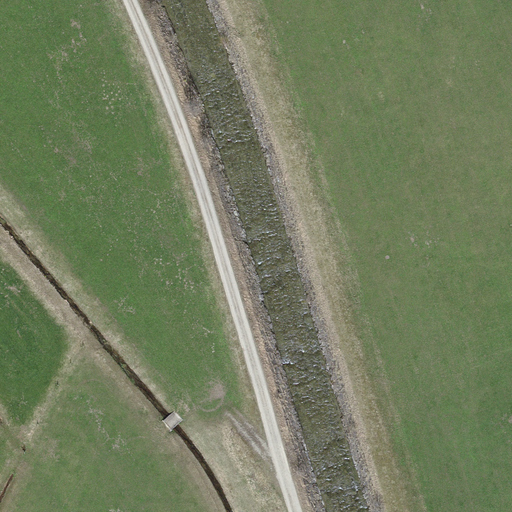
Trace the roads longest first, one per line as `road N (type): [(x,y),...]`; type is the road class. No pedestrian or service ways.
road 1 (track): [(292,511),(220,253),(129,0)]
road 2 (track): [(281,471),(214,404),(153,436)]
